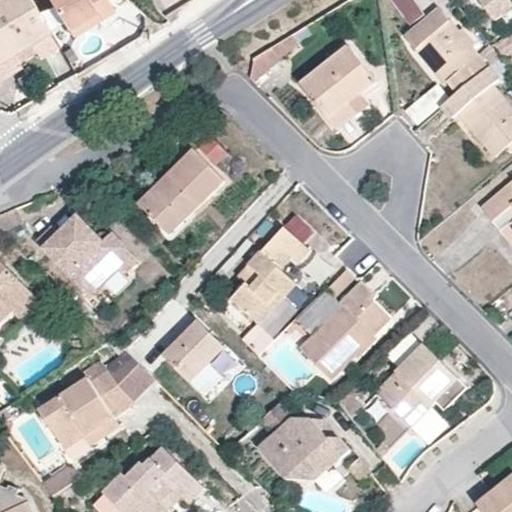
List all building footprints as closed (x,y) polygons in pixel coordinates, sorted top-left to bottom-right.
[(50,28),(32,0),(0,0),(0,50),(8,45),(13,54),(32,42),(49,32),(51,30),(50,28)] [(55,0),(75,31),(114,7),(110,0),(55,0)] [(413,0),(392,0),(406,23),(422,15),(413,0)] [(510,1),(509,0),(488,0),(497,11),(510,1)] [(393,18),(391,9),(383,10),(385,20),(393,18)] [(460,31),(441,10),(408,38),(418,51),(421,49),(450,83),(458,94),(488,70),(491,67),(474,47),(460,31)] [(477,43),(465,29),(460,31),(474,47),(477,43)] [(37,50),(32,42),(13,54),(18,62),(37,50)] [(0,62),(13,54),(8,45),(0,50),(0,62)] [(380,82),(350,46),(301,85),(331,122),(364,95),(380,82)] [(280,55),(273,47),(254,59),(252,79),(259,86),(263,83),(271,78),(267,73),(272,69),(268,65),(280,55)] [(450,83),(421,49),(418,51),(416,53),(445,87),(450,83)] [(511,144),(511,107),(494,87),(502,80),(491,67),(488,70),(458,94),(443,107),(454,120),(462,113),(498,156),(511,144)] [(374,106),(364,95),(331,122),(341,134),(374,106)] [(498,156),(462,113),(454,120),(490,163),(498,156)] [(195,150),(190,146),(176,160),(181,164),(195,150)] [(227,183),(195,150),(181,164),(140,204),(172,237),(227,183)] [(511,182),(482,207),(511,244),(511,182)] [(108,242),(79,214),(60,233),(53,225),(37,241),(44,248),(42,249),(94,298),(121,272),(125,277),(127,276),(141,262),(115,235),(108,242)] [(312,251),(285,227),(262,252),(261,251),(249,265),(238,277),(247,285),(233,300),(262,327),(276,310),(272,306),(281,295),(286,299),(287,299),(299,285),(289,276),(283,270),(292,260),(299,266),(312,251)] [(0,253),(12,244),(0,232),(0,253)] [(0,329),(14,315),(24,323),(26,325),(45,305),(0,259),(0,329)] [(299,266),(292,260),(283,270),(289,276),(299,266)] [(357,277),(349,270),(324,294),(333,302),(357,277)] [(388,313),(375,300),(378,297),(363,282),(341,304),(343,307),(301,350),(333,382),(356,357),(352,352),(388,313)] [(286,299),(281,295),(272,306),(276,310),(286,299)] [(379,339),(376,336),(394,319),(388,313),(352,352),(356,357),(357,357),(359,360),(379,339)] [(226,349),(199,322),(165,357),(192,382),(226,349)] [(279,332),(275,328),(269,335),(273,338),(279,332)] [(83,352),(82,340),(72,340),(72,351),(83,352)] [(462,381),(425,345),(377,392),(413,428),(433,408),(434,409),(436,407),(439,404),(462,381)] [(158,381),(129,351),(109,370),(105,363),(88,374),(93,382),(44,414),(67,451),(86,438),(117,419),(128,411),(138,405),(136,402),(158,381)] [(462,381),(439,404),(446,411),(469,388),(462,381)] [(280,402),(261,419),(271,429),(278,423),(282,428),(259,448),(288,481),(304,482),(317,482),(352,450),(342,438),(329,438),(318,437),(314,432),(313,419),(294,417),(280,402)] [(122,428),(117,419),(86,438),(92,447),(122,428)] [(329,438),(313,419),(314,432),(318,437),(329,438)] [(76,462),(94,450),(92,447),(86,438),(67,451),(76,462)] [(206,488),(164,447),(152,458),(153,459),(146,465),(143,462),(128,478),(125,474),(106,494),(123,511),(168,511),(169,511),(160,504),(153,496),(167,482),(175,489),(184,498),(191,505),(198,497),(206,488)] [(372,476),(360,460),(349,468),(362,484),(372,476)] [(20,489),(9,485),(9,489),(0,486),(7,468),(0,464),(0,511),(35,511),(30,501),(29,498),(18,495),(20,489)] [(85,479),(78,469),(70,469),(54,479),(63,493),(67,490),(81,481),(85,479)] [(63,493),(54,479),(45,484),(56,497),(63,493)] [(511,511),(511,479),(497,492),(479,506),(480,506),(484,511),(511,511)] [(87,490),(81,481),(67,490),(73,499),(87,490)] [(170,511),(184,498),(175,489),(160,504),(169,511),(170,511)]
